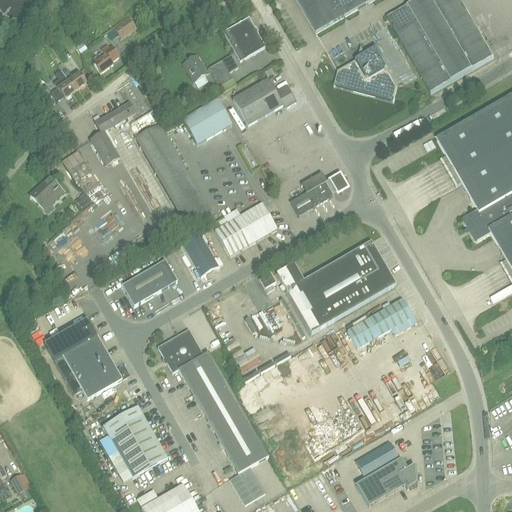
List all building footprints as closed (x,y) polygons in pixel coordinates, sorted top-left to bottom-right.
[(295,0),(316,35),(375,0),(295,0)] [(459,0),(419,0),(387,19),(430,95),(493,58),(459,0)] [(140,14),(143,18),(148,14),(146,10),(140,14)] [(248,19),(229,30),(246,59),(265,48),(248,19)] [(136,31),(129,22),(114,33),(121,42),(136,31)] [(76,48),(80,54),(87,49),(83,44),(76,48)] [(96,64),(94,66),(100,75),(113,66),(111,64),(118,59),(111,49),(109,50),(106,47),(101,51),(102,52),(93,59),(96,64)] [(397,89),(375,51),(338,73),(334,88),(393,104),(397,89)] [(196,57),(183,66),(194,84),(208,76),(196,57)] [(215,83),(229,74),(238,69),(230,57),(207,70),(215,83)] [(60,72),(65,79),(70,76),(65,69),(60,72)] [(65,79),(61,73),(55,78),(59,83),(55,87),(65,101),(75,93),(67,82),(65,79)] [(229,74),(215,83),(218,89),(219,88),(222,94),(235,86),(232,81),(229,74)] [(78,75),(67,82),(75,93),(86,85),(78,75)] [(267,81),(248,92),(232,101),(247,128),(263,119),(285,106),(286,110),(295,104),(286,88),(275,94),(267,81)] [(463,222),(474,242),(477,243),(491,235),(511,272),(511,97),(436,141),(477,211),(464,219),(463,222)] [(231,127),(216,101),(181,121),(197,147),(231,127)] [(133,116),(134,115),(128,104),(104,119),(97,107),(88,113),(96,124),(95,125),(100,135),(89,142),(106,168),(119,160),(104,134),(122,123),(128,133),(140,127),(133,116)] [(135,140),(185,227),(209,213),(159,126),(135,140)] [(252,142),(256,150),(276,141),(272,133),(252,142)] [(423,147),(427,154),(435,149),(431,142),(423,147)] [(421,172),(425,180),(448,167),(444,159),(421,172)] [(266,170),(272,168),(269,161),(263,163),(266,170)] [(340,172),(328,179),(337,194),(349,187),(340,172)] [(290,204),(298,218),(329,201),(328,199),(332,196),(325,184),(326,183),(321,174),(301,186),(306,195),(290,204)] [(30,197),(40,208),(59,189),(49,178),(30,197)] [(92,190),(96,198),(101,195),(97,187),(92,190)] [(75,203),(82,211),(91,203),(83,195),(75,203)] [(211,227),(229,258),(277,231),(261,205),(239,218),(236,211),(223,219),(224,220),(211,227)] [(200,280),(218,270),(199,235),(181,245),(200,280)] [(276,275),(311,336),(395,286),(370,243),(303,282),(293,265),(276,275)] [(133,309),(177,284),(164,263),(121,288),(133,309)] [(269,291),(280,285),(278,281),(267,287),(269,291)] [(403,301),(347,333),(357,351),(391,331),(395,337),(416,325),(403,301)] [(87,320),(44,344),(54,363),(73,397),(82,393),(87,402),(127,379),(127,376),(124,369),(117,373),(87,320)] [(203,357),(188,331),(157,349),(172,375),(178,372),(238,476),(241,474),(251,468),(268,458),(208,354),(203,357)] [(114,355),(120,349),(116,344),(110,350),(114,355)] [(293,356),(246,381),(249,386),(295,360),(293,356)] [(416,358),(406,366),(411,373),(421,365),(416,358)] [(102,428),(132,480),(167,460),(137,408),(102,428)] [(415,485),(414,467),(407,471),(401,460),(355,486),(368,508),(404,487),(406,491),(415,485)] [(254,473),(251,468),(241,474),(244,479),(254,473)] [(331,480),(342,474),(339,468),(328,474),(331,480)] [(247,484),(257,478),(254,473),(244,479),(247,484)] [(233,485),(244,479),(241,474),(238,476),(230,480),(233,485)] [(0,494),(4,502),(11,498),(5,488),(4,488),(1,481),(2,481),(0,477),(0,494)] [(11,483),(16,496),(25,491),(20,478),(11,483)] [(250,490),(260,484),(257,478),(247,484),(250,490)] [(236,490),(247,484),(244,479),(233,485),(236,490)] [(334,485),(338,491),(347,486),(343,480),(334,485)] [(239,496),(250,490),(247,484),(236,490),(239,496)] [(263,489),(260,484),(250,490),(253,495),(263,489)] [(197,511),(182,486),(141,510),(142,511),(197,511)] [(266,494),(263,489),(253,495),(256,500),(266,494)] [(242,501),(253,495),(250,490),(239,496),(242,501)] [(245,506),(256,500),(253,495),(242,501),(245,506)] [(351,497),(345,501),(348,506),(354,502),(351,497)]
